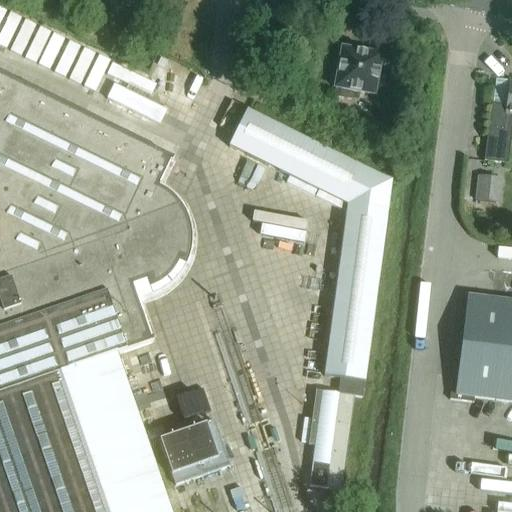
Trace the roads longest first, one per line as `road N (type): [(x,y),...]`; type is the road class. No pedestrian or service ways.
road 1 (unclassified): [(411,511),(438,255)]
road 2 (unclassified): [(438,255),(467,0)]
